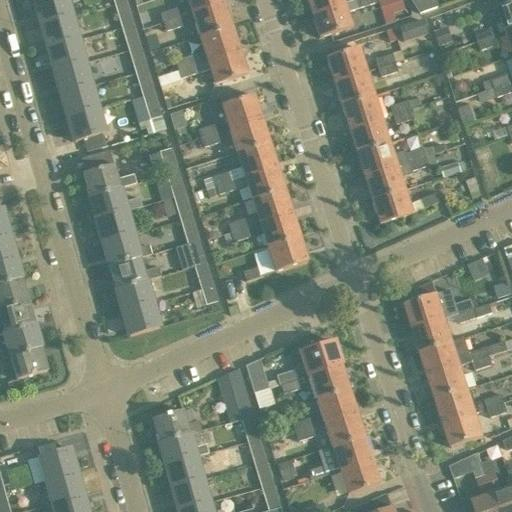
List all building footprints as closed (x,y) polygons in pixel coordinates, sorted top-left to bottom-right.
[(41,28),(71,19),(65,0),(48,0),(34,4),(41,28)] [(187,0),(192,14),(224,4),(222,0),(187,0)] [(306,0),(312,15),(344,5),(342,0),(306,0)] [(344,5),(312,15),(319,39),(352,29),(347,14),(358,11),(357,10),(374,4),(373,0),(358,0),(355,1),(344,5)] [(381,18),(404,11),(400,0),(380,0),(376,2),(381,18)] [(412,0),(417,13),(439,6),(436,0),(412,0)] [(150,10),(148,3),(139,6),(142,13),(150,10)] [(121,30),(133,27),(126,4),(114,7),(104,10),(109,24),(113,23),(113,25),(119,23),(121,30)] [(199,38),(232,28),(224,4),(192,14),(199,38)] [(506,35),(511,32),(511,6),(498,11),(506,35)] [(161,24),(179,18),(176,9),(158,14),(161,24)] [(179,18),(161,24),(164,33),(181,28),(179,18)] [(48,51),(77,42),(71,19),(41,28),(48,51)] [(402,44),(426,36),(422,23),(398,30),(402,44)] [(128,53),(140,49),(133,27),(121,30),(128,53)] [(177,71),(239,51),(232,28),(199,38),(204,54),(174,62),(177,71)] [(448,28),(435,31),(438,44),(451,41),(448,28)] [(477,45),(495,39),(492,28),(474,34),(477,45)] [(150,53),(158,51),(154,37),(145,39),(150,53)] [(495,39),(477,45),(479,52),(498,46),(495,39)] [(54,74),(84,65),(77,42),(48,51),(54,74)] [(135,76),(147,72),(140,49),(128,53),(135,76)] [(333,85),(366,74),(358,50),(326,61),(333,85)] [(239,51),(177,71),(177,72),(157,78),(167,111),(176,108),(171,90),(182,86),(180,80),(210,71),(214,86),(247,75),(239,51)] [(378,71),(394,65),(394,64),(403,61),(400,53),(375,61),(378,71)] [(60,97),(90,88),(84,65),(54,74),(60,97)] [(394,65),(378,71),(380,78),(397,73),(394,65)] [(142,99),(154,95),(147,72),(135,76),(142,99)] [(341,109),(374,98),(366,74),(333,85),(341,109)] [(477,98),(511,86),(507,76),(474,87),(477,98)] [(511,89),(511,86),(477,98),(480,105),(511,94),(511,89)] [(67,120),(97,111),(90,88),(60,97),(67,120)] [(154,95),(142,99),(149,121),(161,118),(154,95)] [(229,132),(262,121),(254,97),(221,107),(229,132)] [(349,132),(381,122),(374,98),(341,109),(349,132)] [(392,118),(409,113),(409,111),(420,108),(417,99),(389,108),(392,118)] [(97,111),(67,120),(73,143),(103,135),(97,111)] [(409,113),(392,118),(395,125),(412,120),(409,113)] [(237,155),(269,145),(262,121),(229,132),(237,155)] [(356,156),(389,145),(381,122),(349,132),(356,156)] [(200,141),(217,136),(213,126),(197,131),(200,141)] [(166,177),(178,173),(171,150),(167,136),(149,142),(152,155),(159,153),(166,177)] [(217,136),(200,141),(203,149),(219,144),(217,136)] [(244,179),(277,168),(269,145),(237,155),(241,168),(202,181),(205,191),(215,188),(233,182),(244,179)] [(364,179),(432,158),(430,149),(421,149),(404,155),(403,152),(392,156),(389,145),(356,156),(364,179)] [(371,203),(404,192),(400,179),(411,175),(411,173),(435,165),(432,158),(364,179),(371,203)] [(442,180),(465,172),(462,163),(439,171),(442,180)] [(89,199),(119,190),(112,167),(82,175),(89,199)] [(252,202),(284,192),(277,168),(244,179),(252,202)] [(173,200),(185,196),(178,173),(166,177),(173,200)] [(233,182),(215,188),(218,196),(235,191),(233,182)] [(95,222),(126,213),(141,209),(138,199),(123,203),(119,190),(89,199),(95,222)] [(260,226),(292,215),(284,192),(252,202),(256,216),(227,226),(230,235),(260,226)] [(404,192),(371,203),(379,227),(412,217),(404,192)] [(423,210),(438,203),(435,195),(419,202),(423,210)] [(180,223),(192,219),(185,196),(173,200),(180,223)] [(102,245),(132,236),(126,213),(95,222),(102,245)] [(267,250),(299,239),(292,215),(260,226),(267,250)] [(187,246),(199,243),(192,219),(180,223),(187,246)] [(248,230),(230,235),(233,244),(251,238),(248,230)] [(0,261),(14,258),(7,235),(0,236),(0,261)] [(139,260),(151,257),(148,246),(136,250),(132,236),(102,245),(108,268),(139,260)] [(299,239),(267,250),(272,265),(242,274),(245,283),(307,263),(299,239)] [(194,269),(206,266),(199,243),(187,246),(194,269)] [(0,286),(20,280),(14,258),(0,261),(0,286)] [(142,273),(139,260),(108,268),(115,291),(145,283),(160,279),(157,269),(142,273)] [(199,286),(211,282),(206,266),(194,269),(199,286)] [(0,311),(27,303),(20,280),(0,286),(0,311)] [(211,282),(199,286),(205,307),(217,303),(211,282)] [(152,306),(145,283),(115,291),(121,315),(152,306)] [(457,319),(490,308),(489,305),(473,310),(470,302),(453,307),(452,305),(441,309),(438,298),(436,299),(433,288),(415,293),(418,305),(405,309),(413,333),(446,323),(445,320),(456,316),(457,319)] [(0,336),(3,335),(34,326),(27,303),(0,311),(0,336)] [(152,306),(121,315),(128,338),(158,330),(152,306)] [(490,308),(457,319),(459,325),(492,314),(490,308)] [(420,357),(465,342),(464,339),(452,343),(446,323),(413,333),(420,357)] [(9,358),(40,349),(34,326),(3,335),(9,358)] [(473,366),(490,360),(489,358),(511,350),(511,340),(469,354),(465,342),(420,357),(428,380),(461,370),(460,368),(472,364),(473,366)] [(308,378),(340,368),(333,344),(300,355),(308,378)] [(40,349),(9,358),(16,382),(47,373),(40,349)] [(490,360),(473,366),(475,372),(492,366),(490,360)] [(259,362),(244,368),(253,396),(268,391),(259,362)] [(315,403),(348,392),(340,368),(308,378),(315,403)] [(228,425),(253,418),(243,386),(238,370),(220,378),(224,391),(218,393),(228,425)] [(436,404),(468,393),(461,370),(428,380),(436,404)] [(279,388),(297,382),(293,372),(276,378),(279,388)] [(297,382),(279,388),(281,396),(299,391),(297,382)] [(323,426),(355,416),(348,392),(315,403),(323,426)] [(443,427),(476,417),(468,393),(436,404),(443,427)] [(488,413),(504,407),(501,396),(484,402),(488,413)] [(504,407),(488,413),(490,420),(507,414),(504,407)] [(157,444),(187,436),(201,432),(198,422),(185,426),(181,413),(151,421),(157,444)] [(330,450),(363,440),(355,416),(323,426),(330,450)] [(476,417),(443,427),(451,451),(484,441),(476,417)] [(246,445),(260,442),(253,418),(228,425),(229,426),(240,423),(246,445)] [(295,435),(311,430),(308,420),(292,424),(295,435)] [(311,430),(295,435),(297,443),(313,438),(311,430)] [(164,468),(194,460),(194,459),(208,455),(205,446),(191,450),(187,436),(157,444),(164,468)] [(511,438),(502,442),(506,453),(511,450),(511,438)] [(338,474),(370,464),(363,440),(330,450),(338,474)] [(253,468),(267,464),(260,442),(246,445),(253,468)] [(45,484),(75,475),(69,452),(38,460),(45,484)] [(495,511),(479,465),(480,464),(477,455),(470,458),(478,482),(475,483),(482,502),(470,506),(472,511),(495,511)] [(170,491),(200,483),(194,460),(164,468),(170,491)] [(281,484),(293,480),(292,476),(294,476),(290,461),(276,466),(281,484)] [(511,511),(511,492),(511,491),(501,495),(495,476),(497,476),(491,461),(480,464),(479,465),(495,511),(511,511)] [(260,491),(274,487),(267,464),(253,468),(260,491)] [(370,464),(338,474),(345,498),(378,488),(370,464)] [(309,481),(326,476),(323,466),(306,472),(309,481)] [(51,507),(82,498),(75,475),(45,484),(51,507)] [(175,511),(183,511),(207,506),(200,483),(170,491),(175,511)] [(266,511),(275,511),(281,511),(274,487),(260,491),(266,511)] [(0,511),(9,511),(4,495),(0,496),(0,511)] [(52,511),(85,511),(82,498),(51,507),(52,511)]
